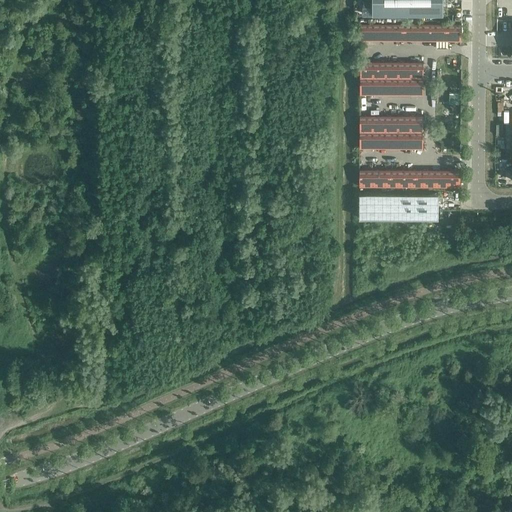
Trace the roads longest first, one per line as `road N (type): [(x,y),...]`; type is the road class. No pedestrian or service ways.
road 1 (tertiary): [(0,484),(81,459),(372,333),(511,295)]
road 2 (unclassified): [(511,202),(479,202),(479,70)]
